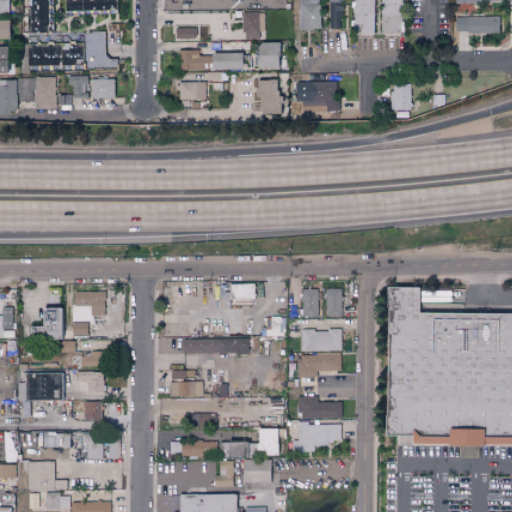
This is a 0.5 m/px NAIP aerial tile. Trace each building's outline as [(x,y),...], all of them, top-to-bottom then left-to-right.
[(8,0),(0,0),(0,13),(9,13),(8,0)] [(25,0),(25,33),(45,33),(45,0),(25,0)] [(63,0),(63,11),(113,10),(112,0),(63,0)] [(319,0),(298,0),(298,30),(319,30),(319,0)] [(328,0),(328,29),(339,29),(339,0),(328,0)] [(354,0),(400,0),(400,35),(354,35),(354,0)] [(262,13),(242,13),(242,39),(262,39),(262,13)] [(456,15),(499,15),(500,36),(468,36),(456,36),(456,15)] [(195,39),(196,28),(174,28),(174,39),(195,39)] [(103,31),(84,32),(85,69),(115,68),(115,59),(104,59),(103,31)] [(277,43),(255,43),(255,70),(278,69),(277,43)] [(26,66),(59,66),(59,45),(27,44),(26,66)] [(61,65),(81,66),(81,44),(61,44),(61,65)] [(183,64),(208,64),(208,56),(199,56),(199,50),(183,50),(183,64)] [(239,53),(209,54),(209,70),(240,69),(239,53)] [(87,76),(67,76),(67,85),(73,84),(73,98),(87,98),(87,76)] [(54,77),(34,77),(34,108),(55,108),(54,77)] [(16,102),(33,101),(32,78),(15,78),(16,102)] [(113,79),(91,79),(90,98),(113,98),(113,79)] [(15,80),(0,80),(0,113),(16,112),(15,80)] [(277,114),(278,80),(256,80),(256,114),(277,114)] [(337,81),(294,82),(295,101),(319,101),(319,111),(337,111),(337,81)] [(177,99),(204,99),(204,82),(177,82),(177,99)] [(390,110),(409,110),(410,84),(390,84),(390,110)] [(57,104),(71,105),(72,95),(57,95),(57,104)] [(231,298),(256,298),(255,283),(231,283),(231,298)] [(301,316),(317,316),(317,289),(301,288),(301,316)] [(325,288),(325,316),(341,315),(340,288),(325,288)] [(511,315),(423,315),(423,288),(393,289),(391,438),(415,438),(415,445),(511,445),(511,315)] [(73,291),(72,321),(92,321),(92,316),(104,316),(104,291),(73,291)] [(12,306),(1,306),(1,329),(11,329),(12,306)] [(62,306),(39,307),(40,325),(28,325),(28,337),(63,337),(62,306)] [(265,335),(283,335),(283,317),(265,317),(265,335)] [(86,322),(71,322),(70,334),(86,335),(86,322)] [(340,351),(340,329),(300,330),(300,351),(340,351)] [(181,339),(182,353),(247,352),(247,338),(181,339)] [(63,352),(64,341),(55,341),(54,352),(63,352)] [(79,353),(79,367),(103,366),(102,352),(79,353)] [(316,371),(340,370),(340,354),(297,355),(298,378),(316,377),(316,371)] [(186,370),(170,370),(169,378),(186,378),(186,370)] [(87,380),(87,392),(103,392),(103,372),(76,371),(76,380),(87,380)] [(24,372),(24,389),(18,389),(18,400),(59,400),(59,372),(24,372)] [(201,381),(168,381),(168,396),(202,396),(201,381)] [(340,401),(316,402),(316,395),(297,396),(298,419),(340,418),(340,401)] [(71,406),(72,417),(83,417),(83,421),(101,421),(101,401),(82,401),(82,405),(71,406)] [(216,413),(191,413),(190,426),(216,427),(216,413)] [(340,423),(298,424),(298,441),(292,441),(292,450),(340,449),(340,423)] [(276,456),(276,428),(256,428),(256,442),(218,441),(218,456),(276,456)] [(69,447),(70,433),(42,432),(42,446),(69,447)] [(100,458),(100,434),(81,434),(81,443),(85,443),(86,458),(100,458)] [(116,458),(117,435),(109,435),(107,457),(116,458)] [(169,441),(170,456),(215,455),(215,440),(169,441)] [(269,482),(269,459),(241,460),(241,482),(269,482)] [(17,461),(17,489),(63,489),(63,480),(53,480),(53,460),(17,461)] [(232,486),(232,461),(218,461),(218,475),(213,475),(213,486),(232,486)] [(16,465),(0,464),(0,477),(15,478),(16,465)] [(44,508),(69,509),(69,494),(45,494),(44,508)] [(178,511),(178,497),(237,496),(237,511),(178,511)] [(70,511),(109,511),(109,501),(70,502),(70,511)]
